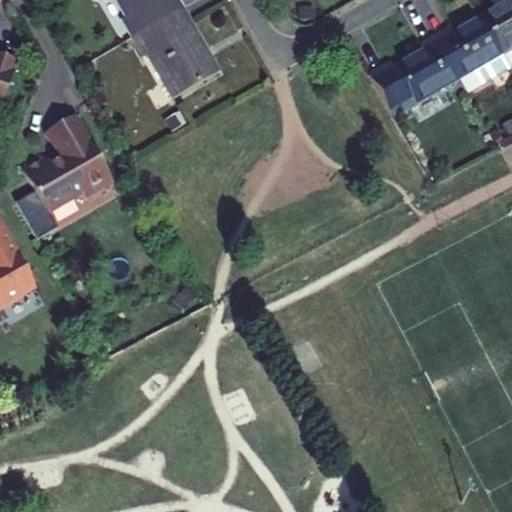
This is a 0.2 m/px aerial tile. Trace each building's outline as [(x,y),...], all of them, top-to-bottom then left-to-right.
[(121,22),(132,40),(182,11),(175,0),(114,0),(125,19),(121,22)] [(511,0),(508,0),(510,4),(481,21),(501,55),(509,69),(511,67),(511,0)] [(132,40),(142,58),(147,56),(173,101),(218,75),(182,11),(132,40)] [(224,12),(195,24),(205,47),(234,35),(224,12)] [(451,38),(448,32),(434,40),(458,80),(501,55),(481,21),(451,38)] [(434,40),(421,48),(424,54),(394,71),(391,65),(369,77),(392,118),(458,80),(434,40)] [(0,111),(17,64),(0,57),(0,111)] [(49,166),(45,160),(22,173),(47,216),(82,196),(85,201),(113,185),(75,118),(46,135),(60,160),(49,166)] [(4,233),(0,226),(0,310),(35,290),(25,272),(27,266),(7,231),(4,233)]
